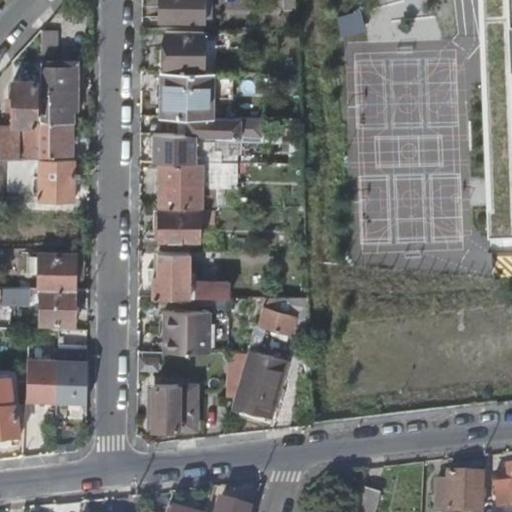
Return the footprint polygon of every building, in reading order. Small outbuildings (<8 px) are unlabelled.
[(160,0),(160,19),(203,19),(202,0),(160,0)] [(511,0),(481,0),(492,248),(511,247),(511,0)] [(343,34),(366,27),(360,8),(337,15),(343,34)] [(203,30),(166,29),(165,68),(203,68),(203,30)] [(54,82),(69,83),(70,66),(41,65),(41,82),(54,82)] [(168,115),(212,115),(212,70),(160,70),(160,115),(168,115)] [(0,156),(25,156),(40,157),(40,121),(36,121),(37,79),(14,78),(13,121),(25,121),(25,142),(19,142),(20,126),(0,125),(0,156)] [(40,121),(40,157),(53,157),(53,152),(49,152),(50,87),(54,88),(54,82),(41,82),(40,121)] [(49,152),(53,152),(72,152),(73,88),(54,88),(50,87),(49,152)] [(168,125),(168,115),(160,115),(154,115),(154,125),(168,125)] [(250,118),(200,117),(200,130),(220,130),(221,132),(250,132),(250,118)] [(195,161),(200,161),(219,161),(219,145),(203,145),(203,147),(195,147),(195,132),(152,131),(152,156),(195,157),(195,161)] [(0,206),(19,207),(19,196),(4,196),(5,168),(25,168),(25,156),(0,156),(0,206)] [(74,197),(74,158),(53,157),(40,157),(39,196),(74,197)] [(159,205),(199,206),(200,161),(195,161),(159,160),(159,205)] [(159,238),(188,238),(198,238),(199,223),(212,222),(212,209),(158,208),(158,238),(159,238)] [(159,250),(188,250),(188,238),(159,238),(159,250)] [(187,295),(188,250),(159,250),(158,250),(157,273),(152,274),(152,295),(164,295),(187,295)] [(40,286),(75,287),(75,275),(75,267),(76,252),(38,251),(38,286),(40,286)] [(192,280),(192,295),(226,295),(226,280),(192,280)] [(18,286),(0,285),(0,299),(18,300),(18,286)] [(75,301),(75,287),(40,286),(40,323),(74,324),(75,311),(75,301)] [(208,351),(209,295),(187,295),(164,295),(163,350),(208,351)] [(511,330),(510,306),(350,321),(352,348),(511,332),(511,330)] [(293,316),(262,307),(257,325),(289,333),(293,316)] [(233,396),(230,406),(264,416),(275,377),(259,373),(264,356),(247,351),(246,353),(233,396)] [(233,396),(246,353),(229,353),(228,397),(233,396)] [(56,358),(27,358),(26,400),(55,401),(56,358)] [(87,360),(56,358),(55,401),(86,401),(87,360)] [(189,395),(182,395),(177,395),(177,390),(177,383),(153,383),(153,427),(177,427),(189,427),(189,395)] [(0,412),(0,442),(17,440),(13,411),(0,412)] [(511,463),(509,464),(510,472),(495,474),(497,491),(511,488),(511,463)] [(483,472),(449,471),(449,479),(438,479),(436,510),(482,511),(483,472)] [(374,511),(382,491),(363,484),(354,511),(374,511)] [(250,511),(252,507),(220,499),(216,511),(250,511)]
